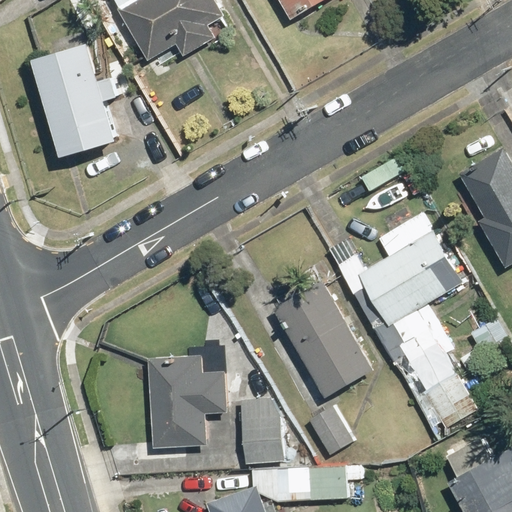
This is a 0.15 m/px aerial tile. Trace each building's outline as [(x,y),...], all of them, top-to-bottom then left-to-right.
[(241,30),(254,23),(241,0),(122,0),(154,58),(181,44),(187,55),(222,36),(216,25),(233,16),(241,30)] [(285,0),(297,19),(329,0),(285,0)] [(108,79),(97,41),(40,58),(68,156),(125,140),(114,100),(128,96),(122,75),(108,79)] [(511,151),(509,146),(465,173),(491,216),(484,220),(511,266),(511,151)] [(364,273),(395,325),(471,281),(440,228),(364,273)] [(316,287),(311,279),(279,298),(283,305),(279,308),(332,398),(381,369),(329,280),(316,287)] [(210,358),(155,360),(157,452),(216,450),(215,412),(231,412),(230,373),(210,373),(210,358)] [(463,372),(429,391),(450,426),(483,407),(463,372)] [(247,398),(251,464),(290,461),(287,413),(276,396),(247,398)] [(360,440),(339,405),(314,419),(335,454),(360,440)] [(464,476),(454,482),(470,511),(511,511),(511,450),(498,458),(486,436),(452,455),(464,476)] [(353,498),(351,463),(257,469),(259,485),(213,502),(216,511),(282,511),(278,499),(282,501),(353,498)]
